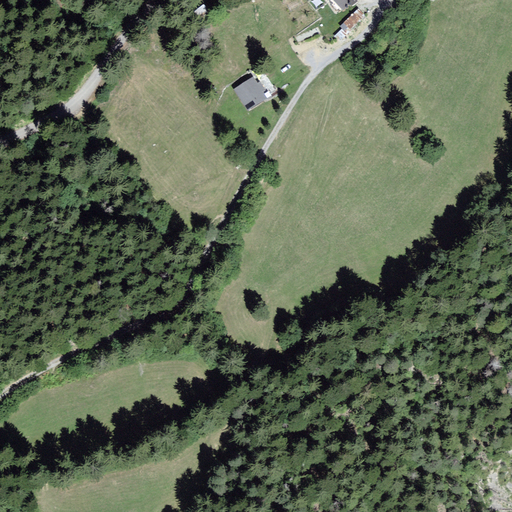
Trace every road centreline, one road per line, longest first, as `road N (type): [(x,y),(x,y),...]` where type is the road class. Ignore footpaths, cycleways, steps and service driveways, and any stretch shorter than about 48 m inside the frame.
road 1 (track): [(0,392),(186,270),(297,93),(385,0)]
road 2 (unclassified): [(160,0),(68,109),(0,142)]
